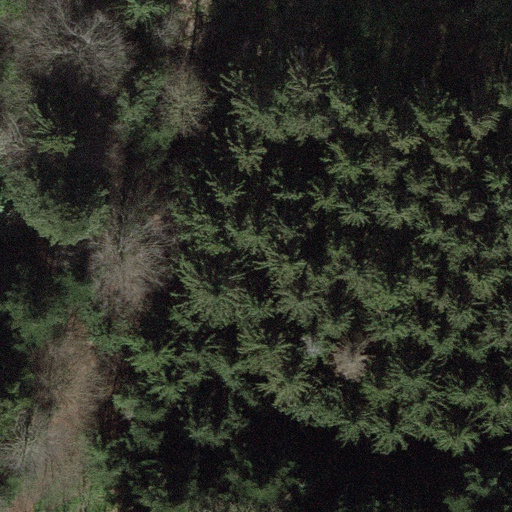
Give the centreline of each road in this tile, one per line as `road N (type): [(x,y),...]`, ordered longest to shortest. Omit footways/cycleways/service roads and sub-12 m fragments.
road 1 (track): [(261,0),(191,131),(128,307),(19,511)]
road 2 (track): [(60,511),(137,463),(256,417),(349,406),(442,408),(511,422)]
